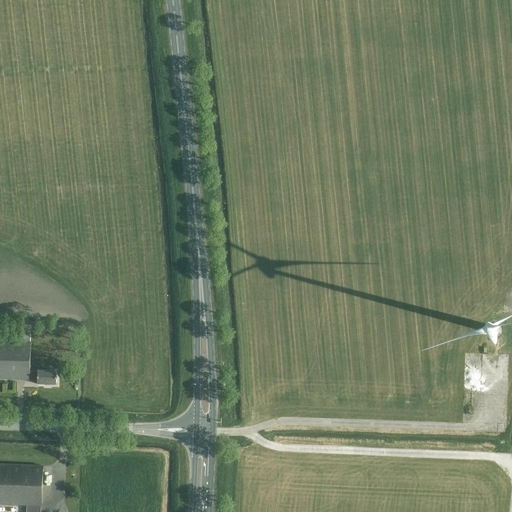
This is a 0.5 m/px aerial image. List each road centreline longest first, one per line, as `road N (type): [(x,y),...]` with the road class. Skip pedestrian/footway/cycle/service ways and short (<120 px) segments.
road 1 (primary): [(204,432),(200,277),(172,0)]
road 2 (tertiary): [(204,432),(0,424)]
